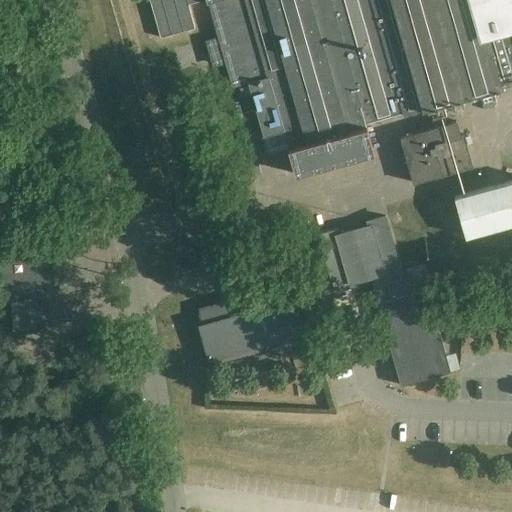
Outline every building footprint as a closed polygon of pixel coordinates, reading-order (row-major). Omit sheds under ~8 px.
[(188,4),(202,0),(149,0),(161,38),(195,28),(188,4)] [(511,0),(206,0),(207,2),(209,1),(219,36),(206,40),(213,66),(226,63),(232,87),(248,82),(267,152),(288,146),(295,173),(373,152),(365,123),(511,82),(511,0)] [(401,137),(413,182),(472,166),(463,134),(460,135),(456,121),(401,137)] [(184,141),(190,162),(202,158),(196,137),(184,141)] [(238,148),(246,176),(261,172),(253,144),(238,148)] [(511,180),(490,186),(454,196),(465,236),(511,223),(511,180)] [(96,206),(93,195),(69,201),(72,213),(96,206)] [(451,371),(450,368),(427,288),(404,295),(402,288),(403,288),(401,279),(399,279),(398,274),(402,272),(402,271),(401,271),(385,217),(386,217),(386,216),(367,221),(368,226),(339,233),(338,229),(319,235),(319,236),(320,236),(336,289),(334,290),(335,291),(354,286),(353,281),(371,276),(401,385),(451,371)] [(45,306),(51,306),(50,292),(49,292),(42,233),(43,233),(42,219),(33,220),(34,231),(16,233),(14,220),(0,221),(0,299),(11,299),(14,329),(36,326),(35,320),(46,319),(45,306)] [(285,284),(258,292),(200,308),(202,323),(199,324),(210,363),(211,363),(211,362),(303,337),(304,337),(305,337),(294,298),(290,299),(285,284)] [(45,373),(46,395),(58,394),(56,372),(45,373)] [(46,395),(45,373),(33,374),(35,396),(46,395)]
